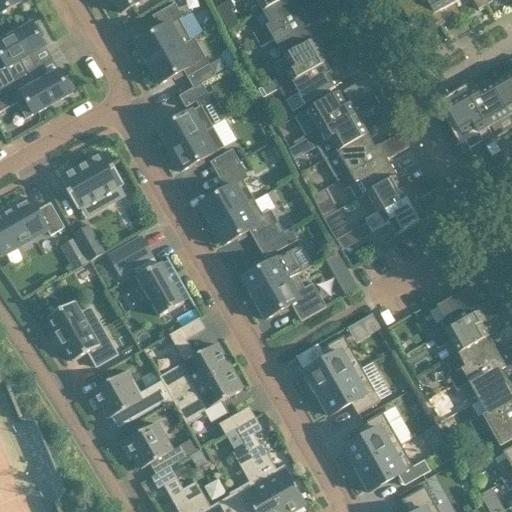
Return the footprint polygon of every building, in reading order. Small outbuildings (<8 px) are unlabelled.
[(0,0),(0,15),(21,3),(19,0),(0,0)] [(111,0),(114,4),(115,3),(122,14),(144,1),(143,0),(111,0)] [(240,0),(241,1),(241,0),(256,0),(263,12),(283,0),(240,0)] [(261,47),(267,43),(264,38),(271,34),(272,36),(306,16),(304,12),(297,0),(283,0),(263,12),(271,25),(254,34),(261,47)] [(274,40),(285,59),(315,41),(308,28),(333,14),(325,0),(324,0),(304,12),(306,16),(272,36),(271,34),(264,38),(267,43),(274,40)] [(397,0),(411,23),(424,16),(432,31),(439,27),(433,17),(436,15),(426,0),(397,0)] [(433,17),(439,27),(447,23),(441,12),(457,2),(456,0),(426,0),(436,15),(433,17)] [(456,0),(457,2),(461,0),(473,0),(479,10),(486,6),(482,0),(456,0)] [(183,45),(184,46),(192,41),(180,21),(183,19),(175,5),(154,17),(161,30),(137,44),(149,65),(183,45)] [(0,72),(0,89),(29,73),(22,61),(47,47),(42,38),(44,37),(38,26),(35,27),(34,25),(0,43),(0,53),(8,67),(0,72)] [(183,45),(149,65),(160,85),(185,72),(188,78),(210,66),(195,39),(192,41),(184,46),(183,45)] [(282,94),(283,93),(288,90),(286,85),(292,80),(293,83),(327,63),(325,58),(315,41),(285,59),(292,71),(275,81),(282,94)] [(286,85),(288,90),(283,93),(287,101),(299,94),(306,105),(319,98),(336,88),(329,75),(354,60),(346,46),(325,58),(327,63),(293,83),(292,80),(286,85)] [(511,64),(511,61),(504,65),(510,76),(494,86),(511,115),(511,117),(511,64)] [(217,77),(210,66),(188,78),(194,89),(195,89),(202,85),(217,77)] [(29,73),(0,89),(0,113),(18,104),(27,120),(73,94),(72,91),(74,90),(68,79),(65,80),(60,71),(36,85),(29,73)] [(472,78),(464,82),(471,93),(469,94),(488,128),(485,130),(493,143),(501,139),(493,125),(511,115),(494,86),(480,93),(472,78)] [(487,147),(493,143),(485,130),(488,128),(469,94),(471,93),(464,82),(458,86),(464,97),(446,107),(463,137),(477,130),(487,147)] [(208,96),(202,85),(195,89),(194,89),(180,97),(187,108),(208,96)] [(372,92),(350,105),(347,107),(339,93),(322,103),(311,109),(324,131),(355,113),(359,118),(381,106),(372,92)] [(159,133),(170,152),(205,132),(206,133),(214,128),(202,107),(158,132),(159,133)] [(314,149),(318,147),(326,160),(339,153),(343,150),(369,135),(359,118),(355,113),(324,131),(322,133),(323,135),(316,139),(313,133),(307,136),(310,141),(314,149)] [(205,132),(170,152),(182,171),(181,172),(182,173),(217,153),(225,148),(214,128),(206,133),(205,132)] [(410,148),(402,134),(376,148),(369,135),(343,150),(355,172),(385,155),(389,160),(410,148)] [(307,136),(296,142),(299,147),(310,141),(307,136)] [(299,147),(290,152),(295,160),(303,155),(299,147)] [(218,174),(240,162),(233,151),(211,163),(218,174)] [(103,197),(108,207),(125,197),(119,188),(124,185),(106,153),(61,179),(79,211),(103,197)] [(358,200),(368,195),(398,177),(389,160),(385,155),(355,172),(351,174),(353,178),(346,180),(343,174),(337,178),(339,182),(344,190),(344,191),(350,187),(358,200)] [(213,226),(256,202),(244,182),(249,179),(240,162),(218,174),(227,191),(201,205),(213,226)] [(378,212),(372,215),(376,223),(382,219),(380,216),(415,196),(418,202),(430,195),(439,190),(431,176),(406,190),(398,177),(368,195),(378,212)] [(372,215),(365,219),(367,223),(373,233),(390,223),(398,237),(428,219),(440,213),(439,211),(430,195),(418,202),(415,196),(380,216),(382,219),(376,223),(372,215)] [(39,211),(32,199),(0,217),(0,248),(5,256),(50,230),(53,236),(66,228),(52,204),(39,211)] [(250,232),(260,248),(285,234),(272,211),(263,215),(256,202),(213,226),(224,247),(250,232)] [(367,224),(356,231),(362,240),(372,234),(367,224)] [(89,227),(75,235),(91,263),(105,255),(89,227)] [(292,230),(285,234),(260,248),(266,259),(298,241),(292,230)] [(120,251),(131,271),(134,269),(138,278),(160,317),(168,313),(171,319),(188,310),(184,304),(185,303),(184,302),(190,299),(191,298),(170,261),(169,262),(163,265),(163,264),(159,266),(154,258),(143,238),(120,251)] [(278,260),(243,279),(255,300),(290,280),(298,276),(313,267),(301,246),(286,255),(278,260)] [(83,250),(68,258),(74,269),(89,261),(83,250)] [(338,253),(326,260),(334,274),(346,268),(338,253)] [(298,276),(255,300),(266,321),(293,306),(302,322),(327,308),(314,285),(306,289),(298,276)] [(483,314),(493,308),(489,301),(479,308),(469,290),(438,307),(446,321),(429,330),(429,331),(432,337),(445,329),(447,331),(481,311),(483,314)] [(119,356),(103,328),(93,334),(75,303),(49,318),(59,334),(58,335),(64,346),(65,346),(74,362),(89,354),(97,368),(119,356)] [(490,337),(482,324),(498,316),(493,308),(483,314),(481,311),(447,331),(445,329),(432,337),(433,339),(435,343),(439,348),(451,341),(459,354),(490,337)] [(160,378),(173,400),(231,368),(218,345),(197,357),(181,330),(171,336),(186,363),(160,378)] [(316,391),(318,395),(363,369),(345,337),(321,350),(327,361),(306,373),(308,377),(304,378),(312,393),(316,391)] [(458,389),(464,385),(460,378),(467,375),(468,378),(502,359),(499,354),(490,337),(459,354),(466,367),(450,376),(458,389)] [(464,385),(471,381),(481,399),(510,383),(503,371),(511,365),(511,346),(499,354),(502,359),(468,378),(467,375),(460,378),(464,385)] [(231,368),(173,400),(188,426),(203,417),(201,414),(244,390),(231,368)] [(382,402),(363,369),(318,395),(330,417),(352,404),(358,415),(382,402)] [(174,402),(173,400),(163,382),(142,394),(129,372),(95,391),(105,410),(110,419),(111,420),(112,419),(113,418),(127,411),(133,422),(163,405),(165,408),(174,402)] [(478,435),(485,432),(481,426),(488,422),(489,424),(511,410),(511,386),(510,383),(481,399),(489,413),(471,423),(478,435)] [(503,447),(511,441),(511,410),(489,424),(488,422),(481,426),(485,432),(492,428),(503,447)] [(357,472),(402,446),(384,413),(360,427),(366,437),(345,450),(357,472)] [(226,437),(238,430),(241,428),(234,417),(220,426),(226,437)] [(143,470),(144,469),(151,465),(170,454),(176,465),(187,458),(181,448),(173,452),(158,424),(126,442),(137,461),(142,469),(142,470),(143,470)] [(246,446),(284,511),(294,511),(307,505),(285,466),(277,470),(263,445),(261,446),(255,436),(244,442),(246,446)] [(284,511),(246,446),(233,453),(250,483),(230,495),(231,497),(236,505),(248,498),(256,511),(284,511)] [(402,446),(357,472),(369,493),(414,468),(402,446)] [(511,463),(511,472),(505,477),(503,478),(506,484),(511,480),(511,448),(506,452),(511,463)] [(449,449),(437,456),(443,466),(455,459),(449,449)] [(424,476),(431,472),(425,461),(418,465),(424,476)] [(181,463),(171,468),(176,477),(186,472),(181,463)] [(178,480),(165,488),(179,511),(196,511),(184,491),(178,480)] [(223,511),(224,511),(236,505),(231,497),(211,509),(197,484),(184,491),(196,511),(223,511)] [(439,511),(426,488),(402,501),(408,511),(439,511)]
